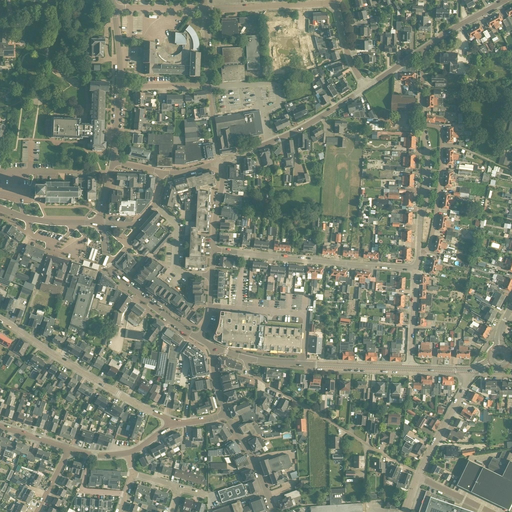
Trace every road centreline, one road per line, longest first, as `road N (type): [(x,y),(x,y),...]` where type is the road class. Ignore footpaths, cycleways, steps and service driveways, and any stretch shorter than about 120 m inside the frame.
road 1 (residential): [(419,473),(261,380),(248,359)]
road 2 (residential): [(414,269),(212,249)]
road 3 (residential): [(172,425),(0,319)]
road 4 (residential): [(365,88),(219,163)]
road 5 (tertiary): [(248,359),(410,368)]
road 6 (residential): [(418,256),(431,239),(441,133),(421,125)]
road 7 (residential): [(418,256),(427,154),(421,125)]
road 8 (tertiary): [(198,338),(114,275),(105,250)]
road 9 (residential): [(335,3),(205,9)]
